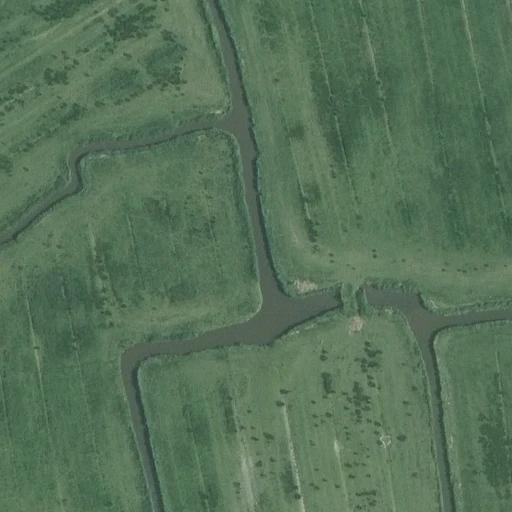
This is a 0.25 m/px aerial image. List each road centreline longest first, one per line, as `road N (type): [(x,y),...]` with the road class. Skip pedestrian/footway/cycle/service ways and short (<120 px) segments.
road 1 (track): [(282,0),(303,46),(331,185),(348,214),(415,260),(457,269),(511,265)]
road 2 (track): [(0,80),(125,0)]
